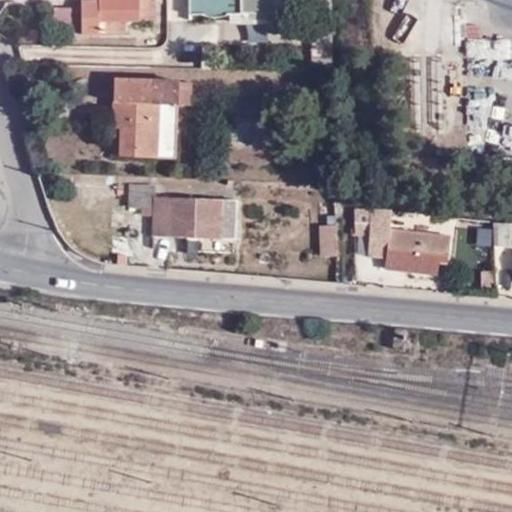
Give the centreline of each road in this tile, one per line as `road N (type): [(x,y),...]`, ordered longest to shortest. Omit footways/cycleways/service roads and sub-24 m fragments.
road 1 (tertiary): [(29,274),(205,297),(511,319)]
road 2 (residential): [(29,274),(29,213),(0,102)]
